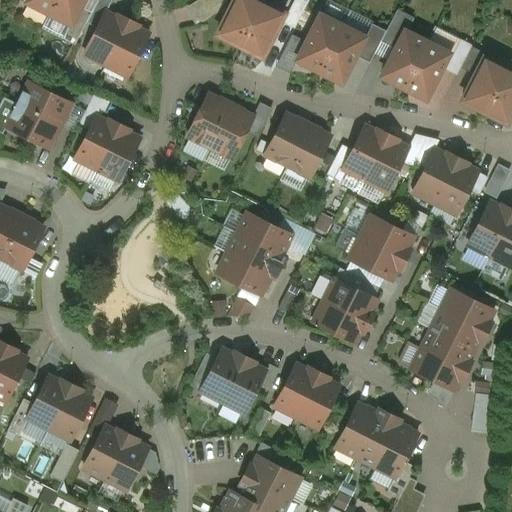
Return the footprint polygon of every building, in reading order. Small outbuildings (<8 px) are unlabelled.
[(27,0),(26,3),(48,14),(55,0),(27,0)] [(84,0),(55,0),(48,14),(69,25),(71,26),(80,7),(84,0)] [(111,0),(97,0),(91,12),(86,23),(97,28),(105,12),(106,12),(111,0)] [(234,0),(217,34),(239,46),(262,0),(234,0)] [(262,0),(239,46),(262,57),(284,14),(281,12),(283,6),(270,0),(262,0)] [(80,7),(71,26),(69,25),(62,39),(63,39),(62,41),(64,42),(65,40),(74,45),(86,23),(91,12),(80,7)] [(118,15),(117,18),(106,12),(105,12),(97,28),(83,54),(105,65),(128,20),(118,15)] [(342,26),(319,14),(296,61),(318,72),(342,26)] [(128,20),(105,65),(127,76),(148,34),(137,28),(138,25),(128,20)] [(365,37),(342,26),(318,72),(341,84),(365,37)] [(404,30),(380,77),(403,88),(427,42),(404,30)] [(449,53),(427,42),(403,88),(425,100),(449,53)] [(471,47),(460,68),(470,73),(481,52),(471,47)] [(505,61),(489,53),(486,59),(506,69),(509,63),(505,61)] [(483,57),(461,101),(484,112),(506,69),(486,59),(483,57)] [(511,71),(506,69),(484,112),(506,124),(511,111),(511,71)] [(46,89),(45,91),(29,83),(17,105),(59,126),(70,104),(54,95),(55,93),(46,89)] [(208,94),(200,111),(198,110),(193,119),(195,120),(187,136),(209,147),(230,105),(208,94)] [(59,126),(17,105),(6,127),(23,135),(22,137),(31,142),(32,140),(48,148),(59,126)] [(252,117),(230,105),(209,147),(231,158),(240,142),(241,143),(246,134),(244,133),(252,117)] [(308,125),(285,114),(277,130),(275,129),(271,138),(273,139),(264,155),(286,167),(308,125)] [(119,125),(109,120),(107,122),(96,116),(74,159),(96,170),(119,125)] [(129,130),(119,125),(96,170),(118,181),(139,138),(127,132),(129,130)] [(330,136),(308,125),(286,167),(308,178),(317,161),(319,162),(323,154),(321,153),(330,136)] [(376,132),(364,126),(342,169),(364,180),(387,135),(377,130),(376,132)] [(397,140),(387,135),(364,180),(386,191),(407,148),(395,142),(397,140)] [(211,149),(206,160),(227,169),(232,159),(211,149)] [(445,156),(434,150),(412,192),(434,203),(457,158),(447,153),(445,156)] [(467,163),(457,158),(434,203),(456,214),(477,172),(465,166),(467,163)] [(500,208),(488,202),(467,244),(489,255),(511,210),(502,205),(500,208)] [(0,257),(21,216),(0,206),(0,257)] [(352,250),(369,215),(356,209),(339,244),(352,250)] [(511,210),(489,255),(511,266),(511,263),(511,210)] [(290,235),(247,213),(237,233),(280,255),(280,254),(290,235)] [(413,237),(370,215),(359,237),(404,260),(409,250),(407,248),(413,237)] [(43,228),(21,216),(0,257),(0,258),(22,269),(30,253),(32,254),(37,245),(35,244),(43,228)] [(280,255),(237,233),(227,253),(270,275),(274,278),(285,256),(280,254),(280,255)] [(404,260),(359,237),(348,259),(390,280),(396,268),(399,270),(404,260)] [(270,275),(227,253),(216,273),(260,295),(270,275)] [(376,300),(334,278),(323,300),(368,323),(373,313),(370,311),(376,300)] [(301,289),(290,284),(277,308),(288,314),(301,289)] [(493,311),(450,289),(440,309),(485,332),(490,322),(488,321),(493,311)] [(234,297),(232,314),(252,318),(254,301),(234,297)] [(368,323),(323,300),(312,322),(354,343),(360,331),(363,333),(368,323)] [(485,332),(440,309),(430,329),(473,350),(478,341),(480,342),(485,332)] [(473,350),(430,329),(420,348),(466,371),(471,361),(468,360),(473,350)] [(17,350),(6,345),(0,357),(0,398),(6,401),(27,359),(15,353),(17,350)] [(466,371),(420,348),(410,369),(453,390),(458,380),(461,381),(466,371)] [(221,349),(200,391),(222,402),(244,357),(234,352),(233,355),(221,349)] [(244,357),(222,402),(243,413),(265,371),(253,365),(255,362),(244,357)] [(295,364),(274,406),(295,417),(318,372),(308,367),(307,370),(295,364)] [(328,377),(318,372),(295,417),(317,428),(339,386),(327,380),(328,377)] [(34,404),(27,418),(28,419),(48,429),(71,384),(61,379),(60,382),(48,376),(34,404)] [(71,384),(48,429),(70,440),(91,398),(80,392),(81,389),(71,384)] [(475,430),(495,430),(495,393),(476,393),(475,430)] [(23,398),(7,430),(19,436),(28,419),(27,418),(34,404),(23,398)] [(116,406),(105,399),(98,412),(110,418),(116,406)] [(357,404),(335,447),(355,457),(377,414),(376,414),(357,404)] [(270,413),(260,408),(246,435),(257,440),(270,413)] [(377,414),(355,457),(374,467),(396,424),(397,424),(399,420),(378,409),(376,414),(377,414)] [(98,412),(88,431),(99,436),(104,426),(105,424),(107,425),(110,418),(98,412)] [(397,424),(396,424),(374,467),(394,477),(395,477),(403,461),(417,434),(397,424)] [(99,436),(83,468),(104,479),(127,434),(117,429),(116,432),(104,426),(99,436)] [(127,434),(104,479),(126,490),(147,448),(136,442),(137,439),(127,434)] [(66,444),(50,476),(62,482),(78,450),(66,444)] [(300,477),(257,456),(252,466),(249,464),(244,475),(290,498),(300,477)] [(414,467),(403,461),(395,477),(394,477),(385,493),(397,499),(414,467)] [(282,511),(290,498),(244,475),(239,485),(242,486),(237,495),(237,496),(269,511),(282,511)] [(269,511),(237,496),(237,495),(230,491),(220,511),(269,511)] [(24,511),(27,506),(13,498),(5,511),(24,511)]
